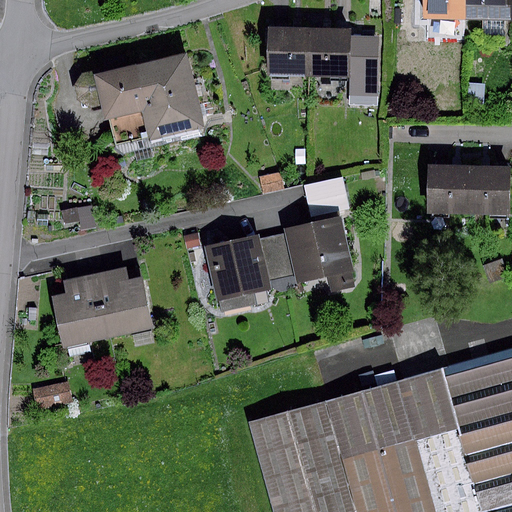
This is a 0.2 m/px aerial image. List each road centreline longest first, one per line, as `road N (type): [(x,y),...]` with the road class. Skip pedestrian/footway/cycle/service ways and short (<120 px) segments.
road 1 (residential): [(2,259),(296,196)]
road 2 (residential): [(20,55),(234,0)]
road 3 (unclassified): [(20,55),(2,259)]
